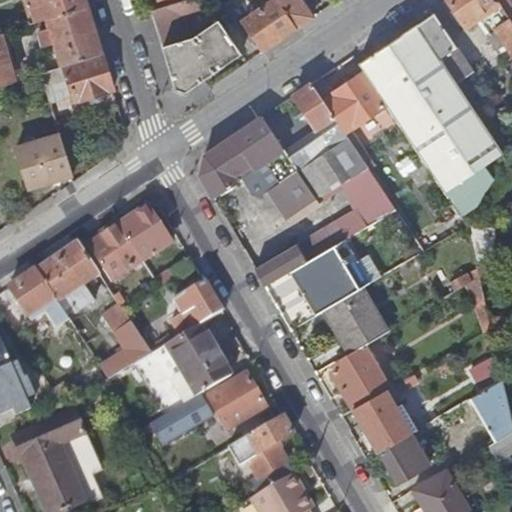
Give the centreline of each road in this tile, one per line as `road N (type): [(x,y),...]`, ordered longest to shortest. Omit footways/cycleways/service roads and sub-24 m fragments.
road 1 (residential): [(369,511),(157,151)]
road 2 (residential): [(157,151),(386,0)]
road 3 (residential): [(0,263),(157,151)]
road 4 (residential): [(112,0),(157,151)]
